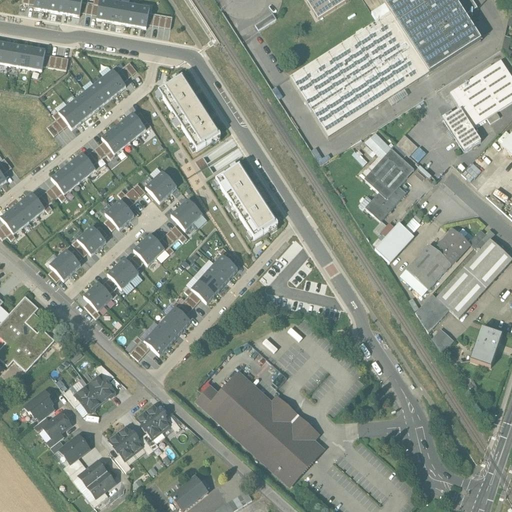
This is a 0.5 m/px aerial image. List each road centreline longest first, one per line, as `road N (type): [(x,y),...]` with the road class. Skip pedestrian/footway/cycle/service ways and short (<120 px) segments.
road 1 (residential): [(155,49),(193,60),(300,221)]
road 2 (residential): [(155,49),(143,92),(0,204)]
road 3 (residential): [(151,386),(300,221)]
road 4 (residential): [(151,386),(287,511)]
road 5 (unclassified): [(300,221),(393,375)]
road 6 (residential): [(0,28),(155,49)]
road 7 (residential): [(60,302),(152,217)]
road 8 (residential): [(60,302),(151,386)]
